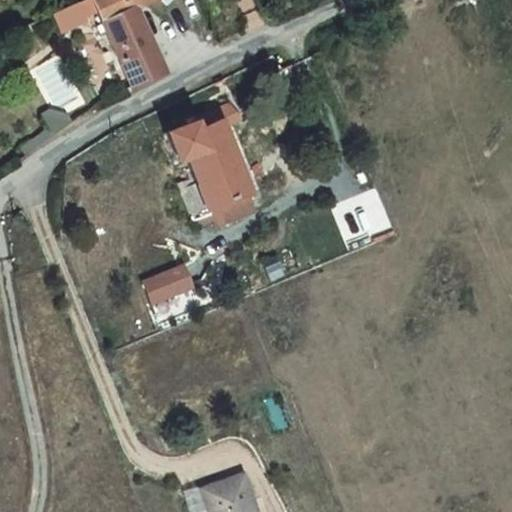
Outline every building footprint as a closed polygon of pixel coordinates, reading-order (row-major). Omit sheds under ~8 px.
[(132,7),(147,0),(90,0),(100,22),(132,7)] [(162,72),(132,7),(100,22),(131,87),(162,72)] [(77,47),(84,42),(79,36),(72,40),(77,47)] [(0,59),(10,52),(0,38),(0,59)] [(190,123),(162,134),(173,162),(183,157),(194,184),(177,191),(190,223),(208,216),(206,211),(210,209),(241,198),(248,195),(220,129),(233,121),(221,108),(194,119),(198,129),(193,131),(190,123)] [(247,214),(241,198),(210,209),(217,225),(247,214)] [(141,283),(149,304),(186,289),(178,269),(141,283)] [(209,511),(253,511),(241,475),(201,490),(209,511)]
